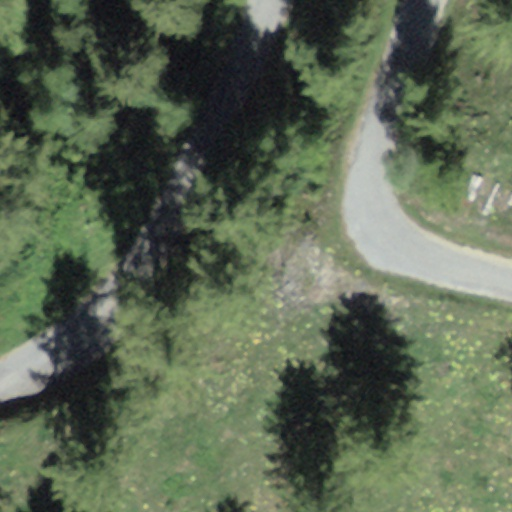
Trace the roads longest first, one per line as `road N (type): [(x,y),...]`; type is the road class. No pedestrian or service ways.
road 1 (unclassified): [(0,380),(66,343),(122,285),(190,171),(270,0)]
road 2 (unclassified): [(511,280),(423,264),(384,238),(364,199),(367,158),(415,0)]
